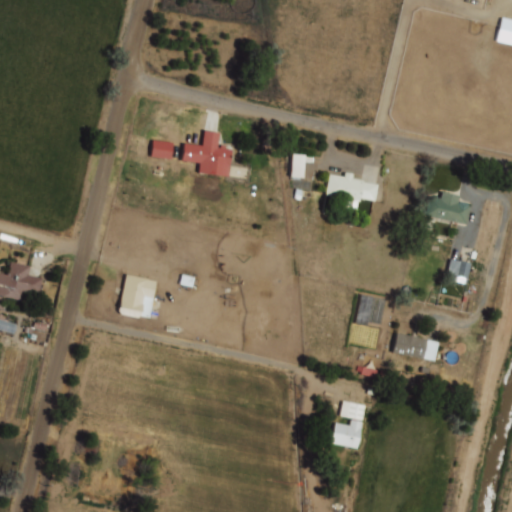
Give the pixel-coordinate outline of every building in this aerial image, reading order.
[(203,129),(218,131),(216,147),(219,147),(220,144),(224,145),(224,148),(230,148),(226,176),(196,172),(197,163),(179,161),(182,143),(201,145),(203,129)] [(148,157),(169,159),(171,142),(150,140),(148,157)] [(301,177),(301,154),(289,154),(289,177),(301,177)] [(329,174),(343,176),(343,172),(352,173),(352,178),(362,180),(362,181),(377,184),(375,202),(356,199),(355,209),(343,207),(345,197),(326,194),(329,174)] [(441,191),(459,196),(458,200),(467,203),(467,206),(469,206),(464,224),(424,214),(429,195),(439,198),(441,191)] [(446,278),(466,279),(468,261),(447,259),(446,278)] [(8,262),(28,267),(27,275),(40,278),(34,302),(0,294),(0,272),(6,274),(8,262)] [(123,274),(155,280),(148,315),(139,314),(139,318),(116,313),(120,295),(114,294),(115,285),(120,286),(123,274)] [(218,329),(221,317),(202,312),(199,324),(218,329)] [(394,332),(437,342),(432,362),(390,352),(394,332)] [(349,420),(361,422),(355,449),(329,444),(334,422),(348,424),(349,420)]
